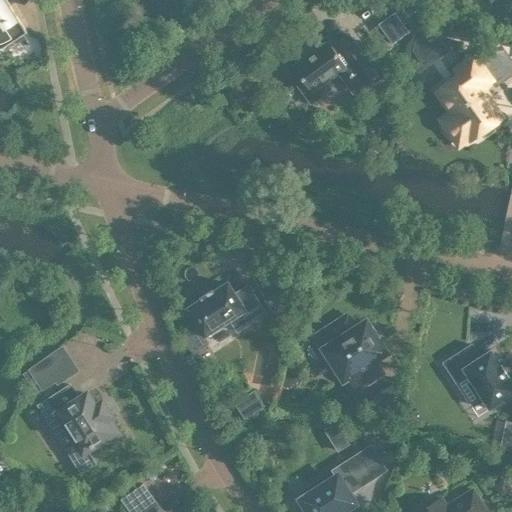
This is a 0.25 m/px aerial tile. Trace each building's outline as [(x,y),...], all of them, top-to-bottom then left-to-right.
[(0,0),(0,47),(26,31),(6,0),(0,0)] [(407,30),(393,11),(377,22),(391,42),(407,30)] [(378,76),(347,33),(330,45),(327,41),(292,66),(301,79),(296,83),(310,102),(329,88),(325,82),(345,67),(360,89),(378,76)] [(437,90),(452,112),(449,115),(448,118),(447,122),(448,127),(449,130),(452,133),(456,135),(460,136),(464,135),(468,134),(471,137),(479,131),(483,131),(490,126),(491,123),(499,117),(477,86),(489,78),(472,56),(460,64),(464,70),(437,90)] [(201,297),(201,298),(188,306),(186,307),(187,309),(203,333),(202,333),(203,335),(205,333),(229,318),(229,319),(230,319),(236,330),(250,321),(265,312),(247,284),(233,292),(227,283),(228,283),(226,281),(225,282),(212,291),(211,290),(201,297)] [(275,309),(291,299),(284,289),(268,299),(275,309)] [(328,328),(318,334),(326,347),(324,347),(343,377),(346,374),(354,387),(381,369),(373,357),(383,351),(377,340),(378,339),(372,331),(371,332),(365,321),(353,329),(345,317),(328,328)] [(182,336),(192,352),(208,341),(203,335),(202,333),(198,326),(182,336)] [(442,361),(455,381),(467,373),(471,379),(467,382),(477,396),(480,394),(489,407),(511,391),(511,384),(505,374),(506,373),(500,364),(499,365),(490,351),(489,349),(488,350),(479,356),(471,342),(442,361)] [(40,358),(27,367),(27,368),(40,388),(40,389),(54,380),(40,358)] [(380,388),(362,400),(376,422),(394,410),(388,400),(386,398),(399,390),(393,380),(391,381),(380,388)] [(47,397),(36,404),(69,456),(79,472),(94,462),(85,449),(101,439),(103,443),(119,433),(108,416),(110,415),(101,400),(94,404),(86,391),(78,396),(69,383),(47,397)] [(258,389),(237,402),(248,419),(269,406),(258,389)] [(511,420),(505,419),(499,445),(511,447),(511,420)] [(334,421),(322,429),(336,451),(348,444),(334,421)] [(311,490),(299,498),(307,509),(303,511),(337,511),(354,501),(346,490),(358,482),(361,486),(383,472),(366,446),(344,460),(331,468),(335,474),(324,481),(321,476),(308,485),(311,490)] [(504,476),(493,483),(500,494),(511,487),(504,476)] [(415,511),(485,511),(487,511),(472,487),(446,504),(440,496),(415,511)] [(100,499),(87,509),(89,511),(101,511),(107,508),(100,499)] [(162,511),(156,503),(142,511),(162,511)]
